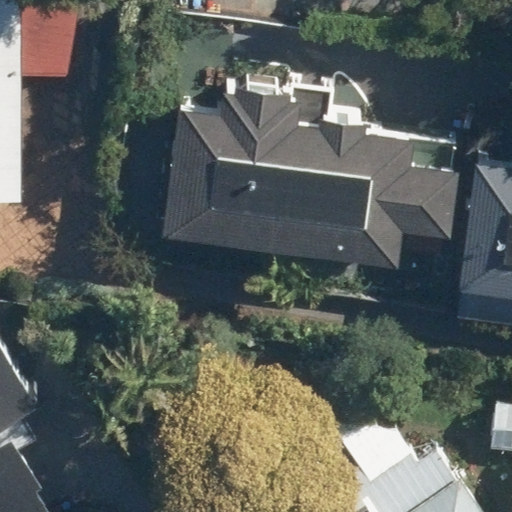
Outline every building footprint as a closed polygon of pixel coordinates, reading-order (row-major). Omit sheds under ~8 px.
[(0,0),(0,184),(28,185),(30,62),(78,63),(79,0),(0,0)] [(179,62),(160,213),(404,243),(408,207),(454,213),(462,148),(417,142),(421,115),(371,109),(372,102),(337,97),(338,82),(179,62)] [(511,145),(480,142),(464,270),(511,276),(511,145)] [(0,511),(37,511),(63,498),(12,408),(48,387),(5,312),(0,314),(0,511)] [(511,417),(511,387),(501,387),(500,417),(511,417)] [(392,413),(327,409),(357,451),(314,482),(335,511),(492,511),(429,423),(409,438),(392,413)] [(319,511),(311,499),(290,511),(319,511)]
